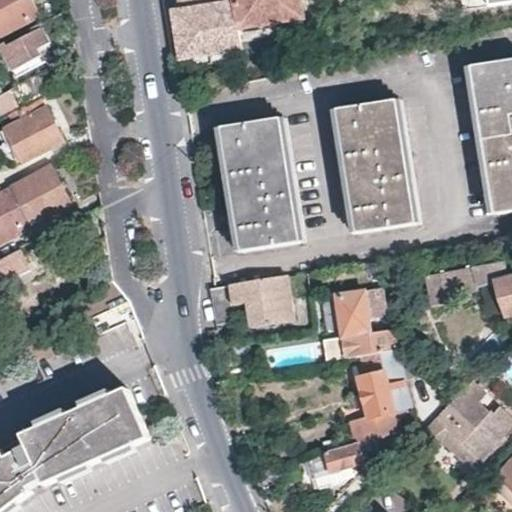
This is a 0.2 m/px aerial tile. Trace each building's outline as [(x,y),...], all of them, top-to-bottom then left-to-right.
[(0,0),(0,33),(41,13),(34,0),(0,0)] [(242,47),(239,22),(236,2),(227,3),(228,11),(214,13),(212,0),(179,0),(180,2),(181,10),(174,11),(180,56),(194,54),(211,52),(229,49),(242,47)] [(212,0),(214,13),(228,11),(227,3),(226,0),(212,0)] [(302,13),(300,0),(235,0),(236,2),(239,22),(302,13)] [(491,4),(489,0),(461,0),(463,9),(491,4)] [(181,10),(180,2),(172,3),(174,11),(181,10)] [(16,56),(37,45),(45,41),(51,38),(43,24),(8,43),(16,56)] [(43,55),(37,45),(16,56),(21,66),(43,55)] [(230,58),(229,49),(211,52),(213,61),(230,58)] [(213,61),(211,52),(194,54),(195,63),(213,61)] [(511,217),(511,64),(471,71),(496,220),(511,217)] [(46,88),(37,72),(9,86),(17,102),(46,88)] [(0,113),(16,105),(1,77),(0,77),(0,113)] [(42,93),(27,101),(16,107),(21,115),(5,124),(23,160),(65,138),(55,119),(46,102),(42,93)] [(424,227),(403,103),(402,102),(401,101),(342,112),(363,237),(424,227)] [(21,115),(16,107),(1,114),(0,114),(0,115),(5,124),(21,115)] [(307,247),(287,120),(228,130),(249,257),(307,247)] [(0,239),(34,222),(71,204),(61,183),(50,163),(13,182),(0,188),(0,239)] [(34,264),(24,245),(4,255),(0,256),(0,305),(6,303),(0,291),(0,283),(19,273),(34,264)] [(511,270),(509,272),(503,255),(425,271),(431,301),(452,297),(451,291),(497,276),(509,311),(511,310),(511,270)] [(292,316),(286,272),(215,284),(210,285),(216,320),(231,317),(236,312),(235,300),(249,298),(254,323),(271,320),(292,316)] [(387,308),(381,284),(334,291),(340,326),(342,337),(325,340),(323,343),(326,358),(370,350),(386,347),(397,345),(392,324),(368,327),(366,311),(387,308)] [(413,403),(397,345),(386,347),(370,350),(373,370),(356,373),(362,404),(363,413),(356,415),(349,428),(353,441),(377,434),(378,433),(405,425),(416,413),(413,403)] [(496,444),(511,427),(511,414),(503,406),(496,413),(483,401),(490,394),(475,379),(445,411),(432,424),(418,438),(432,452),(444,440),(468,463),(476,469),(498,446),(496,444)] [(9,451),(4,445),(3,443),(0,445),(0,511),(35,485),(34,483),(45,477),(46,481),(153,436),(134,387),(78,410),(25,431),(14,439),(18,444),(9,451)] [(353,441),(328,448),(335,468),(349,464),(371,459),(382,447),(378,433),(377,434),(353,441)] [(14,439),(4,445),(9,451),(18,444),(14,439)] [(511,462),(501,473),(511,484),(511,462)]
